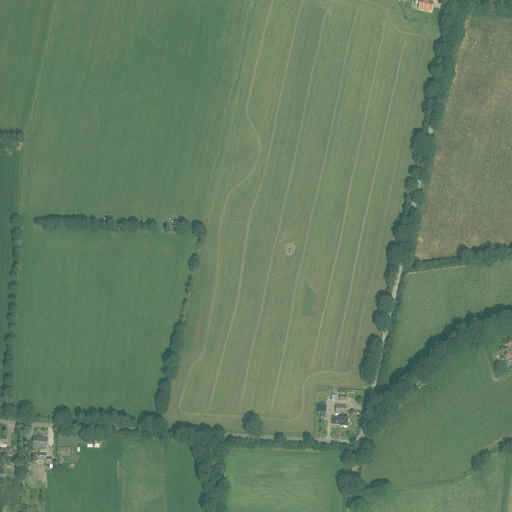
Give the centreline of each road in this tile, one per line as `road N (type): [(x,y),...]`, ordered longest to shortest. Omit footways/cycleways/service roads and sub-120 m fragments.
road 1 (unclassified): [(360,442),(459,0)]
road 2 (unclassified): [(360,442),(0,421)]
